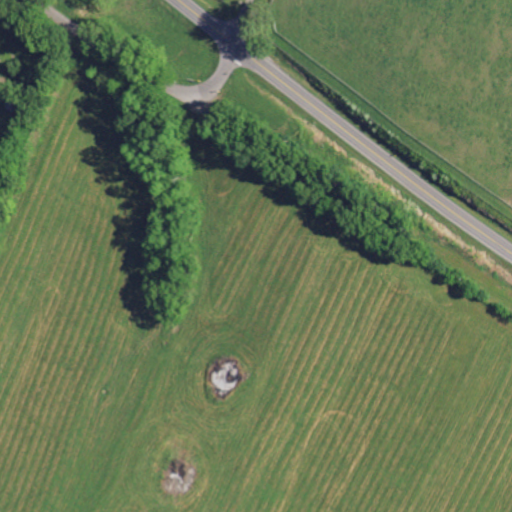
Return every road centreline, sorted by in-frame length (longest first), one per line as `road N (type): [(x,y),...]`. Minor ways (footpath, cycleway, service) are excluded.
road 1 (primary): [(511,253),(181,0)]
road 2 (residential): [(239,46),(210,87),(189,93),(149,78),(35,0)]
